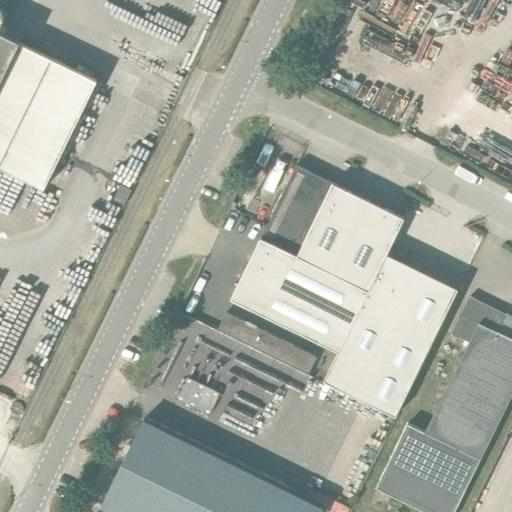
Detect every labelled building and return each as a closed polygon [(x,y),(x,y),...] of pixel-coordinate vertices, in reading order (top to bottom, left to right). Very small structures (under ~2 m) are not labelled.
[(0,167),(44,189),(56,166),(50,163),(91,79),(20,44),(21,41),(0,30),(0,167)] [(261,237),(297,255),(333,183),(296,165),(261,237)] [(333,183),(297,255),(261,237),(232,299),(340,352),(386,253),(404,219),(333,183)] [(113,200),(124,205),(131,190),(120,185),(113,200)] [(458,288),(386,253),(340,352),(411,387),(458,288)] [(511,317),(470,297),(451,334),(468,343),(424,433),(410,426),(380,487),(429,511),(455,511),(480,460),(511,394),(511,317)] [(226,313),(217,330),(308,375),(317,357),(226,313)] [(308,375),(217,330),(215,329),(179,404),(320,473),(356,398),(308,375)] [(174,500),(184,479),(153,464),(143,486),(174,500)]
